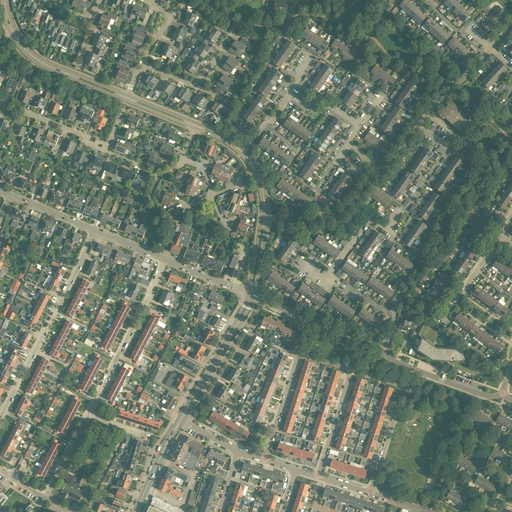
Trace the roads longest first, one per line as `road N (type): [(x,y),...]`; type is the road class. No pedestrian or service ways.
road 1 (residential): [(0,418),(94,231)]
road 2 (residential): [(88,413),(163,259)]
road 3 (residential): [(369,493),(402,386),(350,370)]
road 4 (primary): [(180,419),(250,295)]
road 5 (tertiary): [(381,349),(250,295)]
road 6 (primary): [(127,98),(32,57),(13,34)]
road 7 (tertiary): [(501,395),(418,371),(381,349)]
